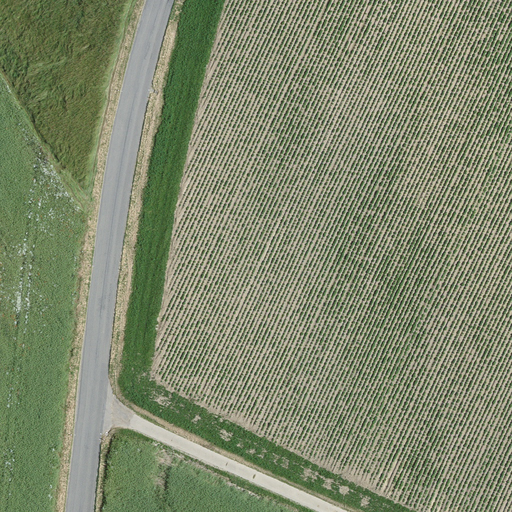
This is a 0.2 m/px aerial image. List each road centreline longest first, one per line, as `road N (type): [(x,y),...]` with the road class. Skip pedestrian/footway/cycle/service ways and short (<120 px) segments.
road 1 (tertiary): [(81,511),(113,206),(158,0)]
road 2 (track): [(92,402),(336,511)]
